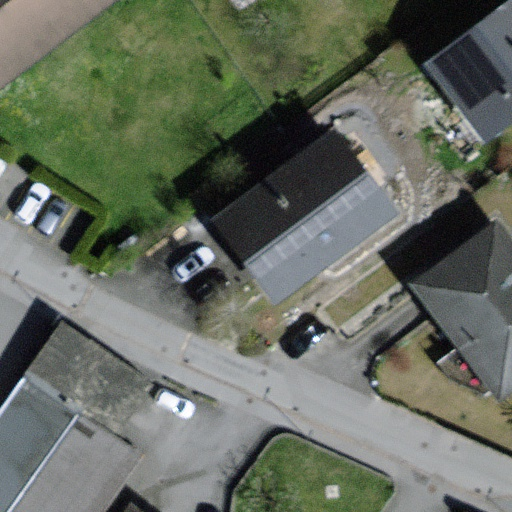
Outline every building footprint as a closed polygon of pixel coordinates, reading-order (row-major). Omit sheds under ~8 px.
[(0,0),(0,87),(112,0),(0,0)] [(511,125),(511,2),(425,71),(484,147),(511,125)] [(396,219),(331,135),(214,224),(278,308),(396,219)] [(511,386),(511,248),(496,228),(422,284),(505,392),(511,386)] [(0,511),(99,511),(139,455),(114,438),(136,406),(150,386),(61,325),(0,412),(0,511)] [(144,511),(132,503),(125,511),(144,511)]
